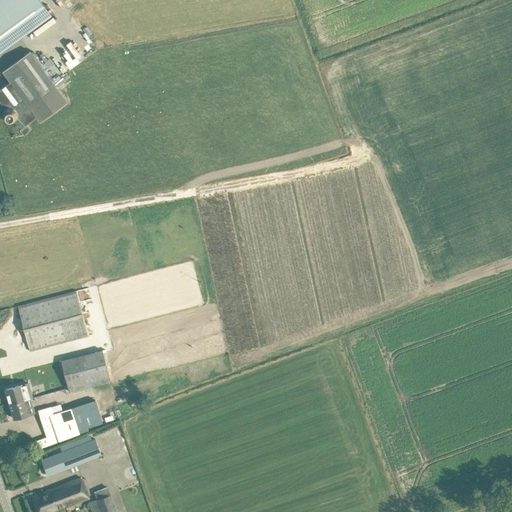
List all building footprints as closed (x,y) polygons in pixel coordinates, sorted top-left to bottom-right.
[(0,0),(0,53),(52,16),(40,0),(0,0)] [(64,64),(88,54),(83,40),(58,50),(64,64)] [(10,81),(0,88),(0,108),(3,111),(2,114),(3,118),(5,121),(8,122),(13,122),(24,135),(32,128),(27,123),(36,116),(40,122),(69,101),(31,51),(3,71),(10,81)] [(30,351),(48,346),(48,349),(56,347),(56,344),(88,336),(76,290),(19,305),(30,351)] [(102,349),(62,359),(70,391),(110,381),(102,349)] [(6,389),(10,402),(27,398),(25,391),(31,389),(29,382),(6,389)] [(31,397),(27,398),(10,402),(14,418),(35,412),(31,397)] [(47,437),(33,442),(37,450),(80,434),(72,407),(53,413),(51,407),(39,411),(47,437)] [(95,437),(41,459),(48,476),(102,455),(95,437)] [(81,477),(32,496),(38,511),(47,511),(88,496),(81,477)] [(95,498),(88,500),(91,511),(115,511),(107,485),(93,490),(95,498)]
